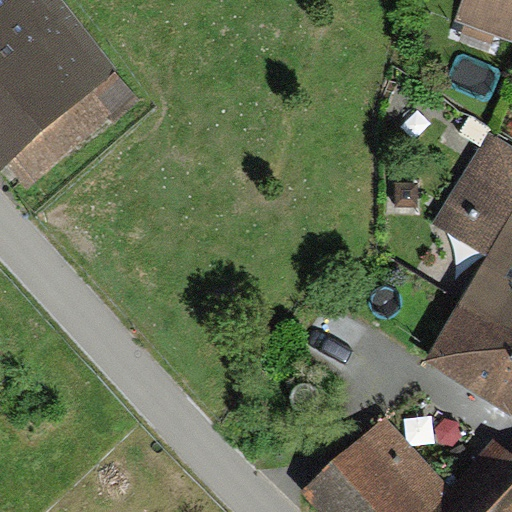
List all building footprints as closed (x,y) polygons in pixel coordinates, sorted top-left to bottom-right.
[(63,0),(1,0),(0,1),(0,178),(9,171),(28,194),(144,98),(63,0)] [(511,0),(465,0),(457,22),(511,41),(511,0)] [(511,422),(511,147),(490,134),(433,225),(490,261),(424,368),(483,404),(511,422)] [(301,496),(316,511),(433,511),(451,492),(385,421),(301,496)] [(511,511),(511,450),(498,439),(451,492),(433,511),(511,511)]
